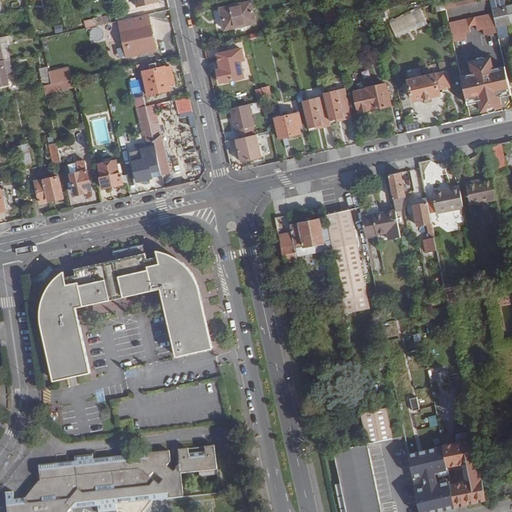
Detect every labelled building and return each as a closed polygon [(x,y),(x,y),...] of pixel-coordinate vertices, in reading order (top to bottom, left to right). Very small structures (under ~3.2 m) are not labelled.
[(0,0),(0,86),(9,85),(7,74),(5,65),(0,44),(0,43),(0,0)] [(381,0),(377,1),(379,10),(389,8),(387,0),(381,0)] [(443,0),(434,0),(437,11),(446,9),(443,0)] [(443,0),(446,9),(484,0),(443,0)] [(251,2),(220,9),(225,30),(256,23),(251,2)] [(511,6),(492,11),(496,26),(511,22),(511,6)] [(359,7),(348,9),(350,15),(360,13),(359,7)] [(496,26),(492,11),(475,14),(477,23),(477,27),(482,26),(484,32),(497,29),(496,26)] [(125,13),(115,15),(116,21),(118,21),(126,19),(125,13)] [(475,14),(466,16),(468,25),(477,23),(475,14)] [(466,16),(448,20),(453,39),(466,36),(464,30),(469,29),(468,25),(466,16)] [(118,21),(121,32),(136,28),(135,22),(134,17),(126,19),(118,21)] [(121,32),(127,57),(146,53),(156,51),(155,45),(149,19),(135,22),(136,28),(121,32)] [(242,49),(218,54),(221,69),(216,71),(218,83),(242,77),(238,61),(244,59),(242,49)] [(391,64),(389,53),(375,56),(378,67),(379,67),(382,79),(391,77),(389,65),(391,64)] [(473,74),(461,76),(467,100),(474,99),(475,100),(479,99),(479,102),(481,109),(487,108),(493,107),(502,105),(500,98),(511,95),(505,67),(494,69),(492,58),(486,60),(485,63),(478,64),(476,62),(470,63),(473,74)] [(157,63),(149,65),(150,70),(143,72),(148,95),(170,89),(169,85),(175,84),(171,66),(165,68),(165,67),(158,69),(157,63)] [(5,65),(7,74),(13,73),(11,64),(5,65)] [(446,71),(408,80),(413,101),(442,95),(441,90),(450,88),(446,71)] [(52,84),(49,74),(42,76),(44,86),(52,84)] [(74,79),(52,84),(53,92),(76,87),(74,79)] [(52,84),(44,86),(46,93),(53,92),(52,84)] [(366,89),(354,92),(359,112),(371,109),(371,110),(391,105),(386,84),(366,88),(366,89)] [(268,87),(262,88),(262,90),(264,100),(271,98),(268,87)] [(345,88),(324,93),(330,120),(344,117),(344,120),(352,118),(345,88)] [(190,96),(177,99),(180,112),(193,109),(190,96)] [(143,97),(133,99),(134,107),(144,105),(143,97)] [(323,128),(331,126),(325,98),(303,103),(308,128),(322,125),(323,128)] [(180,112),(177,99),(174,100),(178,115),(193,112),(193,109),(180,112)] [(249,103),(230,108),(235,129),(233,130),(235,138),(237,138),(260,132),(261,132),(259,124),(254,125),(249,103)] [(147,112),(146,106),(134,108),(136,117),(141,115),(148,114),(147,112)] [(162,176),(171,174),(156,109),(147,112),(148,114),(162,176)] [(299,113),(274,119),(279,139),(301,134),(299,127),(302,126),(299,113)] [(148,114),(141,115),(149,149),(130,153),(137,181),(162,176),(148,114)] [(260,132),(237,138),(242,158),(244,160),(261,155),(258,140),(261,140),(260,132)] [(62,162),(56,136),(48,138),(54,163),(62,162)] [(27,144),(17,146),(21,165),(31,163),(27,144)] [(489,147),(495,173),(507,170),(501,144),(489,147)] [(100,177),(103,188),(128,183),(126,176),(122,177),(121,173),(119,173),(116,160),(99,164),(102,177),(100,177)] [(69,164),(71,174),(76,195),(85,193),(84,192),(92,190),(85,161),(76,162),(69,164)] [(396,209),(397,211),(401,210),(404,197),(406,196),(402,172),(389,175),(396,209)] [(59,177),(35,182),(40,204),(64,198),(59,177)] [(497,199),(493,178),(481,180),(481,181),(467,184),(470,204),(497,199)] [(464,207),(459,186),(433,191),(437,212),(464,207)] [(427,252),(437,251),(427,202),(414,204),(418,225),(427,224),(429,238),(424,239),(427,252)] [(361,208),(366,236),(387,232),(388,238),(401,236),(397,211),(396,209),(380,213),(378,205),(361,208)] [(331,239),(333,249),(346,314),(369,308),(350,209),(327,215),(328,223),(331,239)] [(511,211),(500,214),(501,221),(511,219),(511,211)] [(279,229),(285,262),(298,259),(297,256),(333,249),(331,239),(325,240),(322,224),(321,218),(291,225),(291,226),(279,229)] [(325,240),(331,239),(328,223),(322,224),(325,240)] [(147,244),(115,250),(117,258),(148,251),(147,244)] [(213,351),(215,350),(200,286),(199,283),(197,279),(196,277),(194,274),(193,272),(191,269),(189,266),(187,264),(184,262),(180,259),(177,257),(174,255),(171,253),(169,252),(165,251),(158,250),(159,255),(149,258),(148,251),(117,258),(119,264),(126,296),(161,288),(165,308),(177,359),(213,351)] [(49,283),(65,379),(89,374),(78,327),(74,308),(115,299),(108,267),(106,261),(77,268),(78,273),(68,276),(66,269),(65,270),(62,271),(59,273),(57,275),(55,277),(53,279),(51,280),(49,283)] [(119,264),(108,267),(115,299),(126,296),(119,264)] [(55,381),(65,379),(49,283),(47,286),(45,288),(44,291),(43,294),(42,296),(40,300),(39,303),(39,307),(38,310),(38,313),(38,318),(39,321),(52,381),(55,381)] [(363,409),(369,442),(393,436),(387,405),(363,409)] [(422,511),(431,511),(487,501),(475,439),(410,451),(415,474),(425,472),(439,469),(462,465),(468,464),(471,481),(465,482),(442,487),(428,489),(419,491),(422,511)] [(349,511),(373,511),(383,510),(375,472),(369,442),(336,448),(349,511)] [(8,511),(70,511),(73,510),(99,507),(99,511),(118,511),(118,505),(221,494),(221,487),(184,491),(182,474),(219,470),(216,446),(179,450),(181,463),(174,471),(167,466),(171,461),(170,450),(147,453),(148,454),(95,459),(94,454),(74,457),(75,461),(39,465),(41,480),(25,499),(15,500),(14,492),(6,493),(8,511)] [(465,482),(471,481),(468,464),(462,465),(465,482)] [(439,469),(425,472),(428,489),(442,487),(439,469)]
